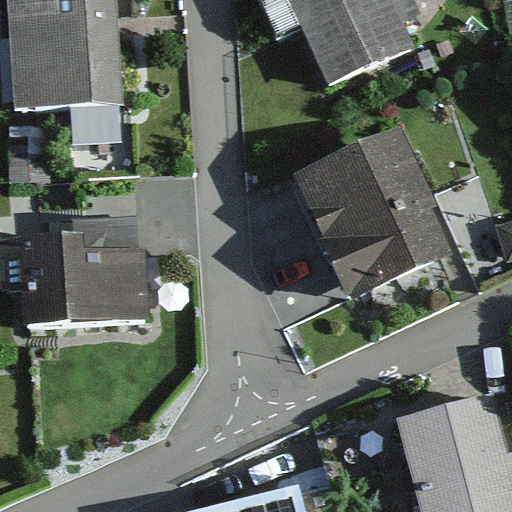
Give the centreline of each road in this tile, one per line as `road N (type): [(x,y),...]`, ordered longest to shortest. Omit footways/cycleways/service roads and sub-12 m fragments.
road 1 (residential): [(227,429),(214,0)]
road 2 (residential): [(511,298),(227,429)]
road 3 (residential): [(227,429),(58,511)]
